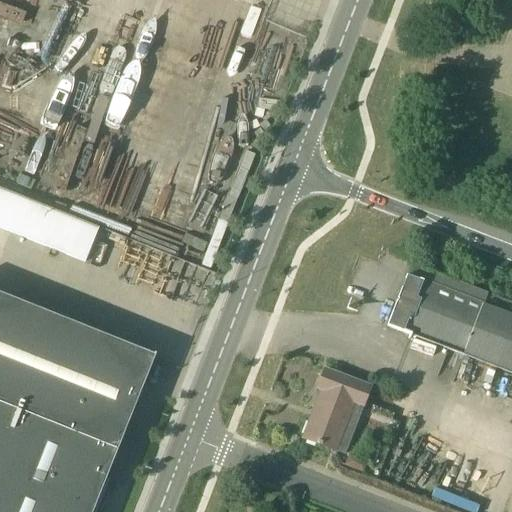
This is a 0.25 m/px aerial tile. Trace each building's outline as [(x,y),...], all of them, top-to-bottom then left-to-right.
[(52,0),(88,10),(90,0),(52,0)] [(159,44),(126,133),(182,153),(215,64),(159,44)] [(51,89),(0,112),(0,135),(60,107),(51,89)] [(98,230),(0,190),(0,230),(83,264),(98,230)] [(511,302),(431,272),(412,265),(408,276),(406,276),(387,327),(511,375),(511,302)] [(92,511),(154,358),(136,350),(0,296),(0,511),(92,511)] [(371,389),(343,378),(324,371),(317,389),(321,391),(303,439),(344,455),(362,408),(363,408),(371,389)]
